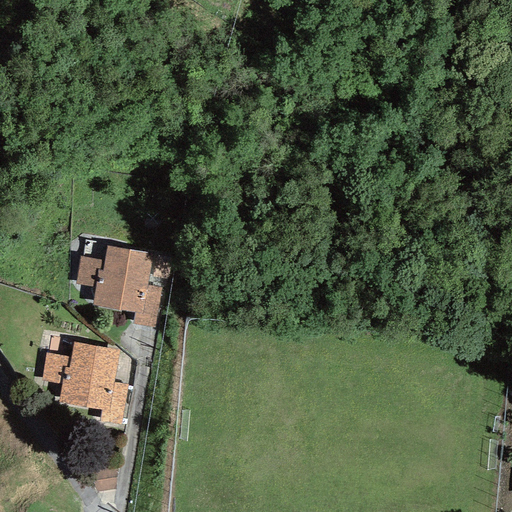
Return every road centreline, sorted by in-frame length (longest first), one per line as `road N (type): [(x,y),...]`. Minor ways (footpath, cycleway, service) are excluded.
road 1 (unknown): [(112,511),(133,358),(116,328)]
road 2 (track): [(0,367),(26,392),(72,465)]
